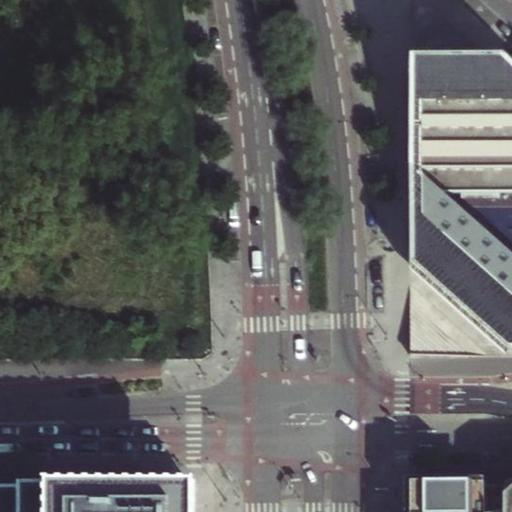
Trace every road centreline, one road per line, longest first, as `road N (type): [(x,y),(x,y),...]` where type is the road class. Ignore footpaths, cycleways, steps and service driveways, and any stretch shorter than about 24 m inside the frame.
road 1 (primary): [(249,0),(279,139),(308,398)]
road 2 (primary): [(346,398),(336,134),(310,0)]
road 3 (primary): [(238,0),(257,142),(265,399)]
road 4 (secondary): [(265,399),(0,421)]
road 5 (secondary): [(0,428),(265,441)]
road 6 (primary): [(511,403),(346,398)]
road 7 (primary): [(347,442),(511,438)]
